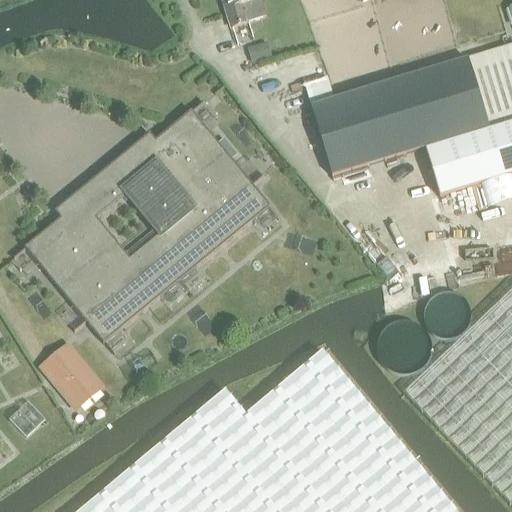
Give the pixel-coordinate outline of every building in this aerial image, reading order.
[(222,0),(231,29),(267,18),(261,0),(222,0)] [(267,45),(252,49),(257,65),(272,60),(267,45)] [(511,48),(469,62),(311,109),(331,180),(426,152),(440,198),(511,175),(511,48)] [(155,142),(149,135),(54,213),(60,220),(24,249),(52,283),(103,345),(270,208),(191,112),(155,142)] [(511,292),(410,389),(404,394),(444,437),(511,507),(511,292)] [(424,336),(423,329),(419,322),(416,319),(411,317),(403,315),(399,315),(395,317),(389,321),(386,324),(384,328),(382,336),(384,343),(388,349),(393,354),(396,355),(401,356),(405,356),(410,355),(416,352),(419,348),(422,345),(423,341),(424,336)] [(68,346),(38,371),(75,415),(105,390),(68,346)] [(454,511),(323,355),(246,421),(226,395),(85,511),(454,511)] [(27,405),(9,422),(26,440),(45,423),(27,405)]
